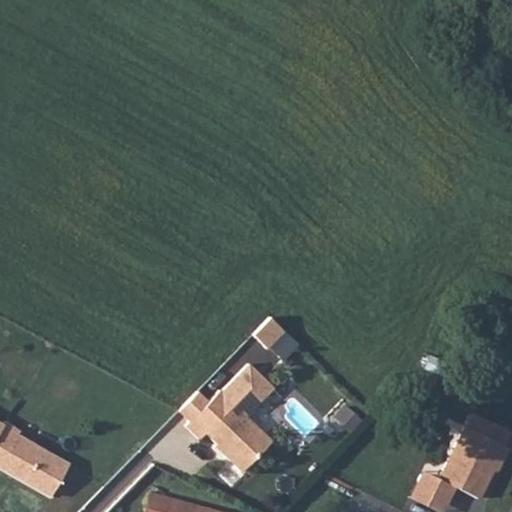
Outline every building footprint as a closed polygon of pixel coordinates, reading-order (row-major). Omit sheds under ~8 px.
[(274,331),(259,317),(240,334),(254,349),(274,331)] [(239,362),(212,390),(210,388),(176,424),(189,437),(195,430),(207,442),(209,440),(215,446),(216,454),(232,470),(262,439),(236,414),(263,385),(239,362)] [(499,442),(506,428),(471,411),(464,425),(461,425),(436,476),(418,468),(406,494),(440,510),(452,484),(474,494),(492,456),(497,459),(503,445),(499,442)] [(0,464),(48,495),(68,463),(17,431),(19,428),(4,418),(1,423),(0,421),(0,464)] [(210,511),(147,494),(141,511),(210,511)]
